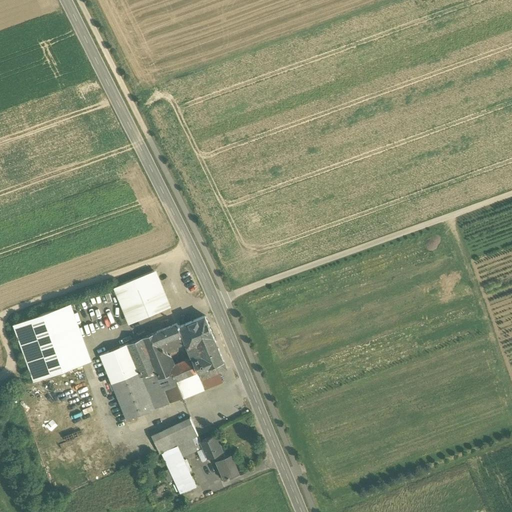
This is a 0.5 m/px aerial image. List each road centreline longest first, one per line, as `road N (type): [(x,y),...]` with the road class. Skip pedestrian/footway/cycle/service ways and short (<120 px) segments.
road 1 (secondary): [(301,511),(209,289),(64,0)]
road 2 (track): [(511,194),(214,302)]
road 3 (track): [(0,387),(21,379),(6,321),(189,248)]
